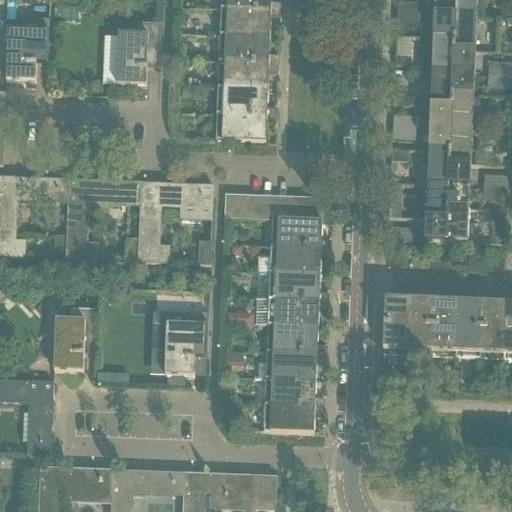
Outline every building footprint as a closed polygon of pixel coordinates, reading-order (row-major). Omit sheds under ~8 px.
[(222,0),(222,13),(282,15),(282,7),(272,7),(272,0),(222,0)] [(436,0),(436,20),(477,22),(478,0),(436,0)] [(399,5),(398,19),(420,20),(420,6),(399,5)] [(222,13),(221,26),(227,26),(226,39),(270,41),(271,23),(281,23),(282,15),(222,13)] [(420,20),(398,19),(398,32),(419,33),(420,20)] [(436,20),(435,43),(456,43),(455,55),(476,56),(477,22),(436,20)] [(8,33),(6,84),(36,85),(37,58),(49,59),(50,23),(39,22),(37,22),(24,22),(24,34),(8,33)] [(118,68),(117,88),(147,90),(148,63),(160,63),(161,28),(148,27),(135,26),(135,38),(120,38),(118,68)] [(220,52),(219,65),(279,68),(280,60),(270,60),(270,41),(226,39),(225,53),(220,52)] [(435,43),(433,77),(475,78),(476,56),(455,55),(456,43),(435,43)] [(219,65),(219,78),(224,79),(224,92),(268,94),(269,75),(279,76),(279,68),(219,65)] [(510,89),(510,66),(491,65),(490,89),(510,89)] [(433,77),(432,111),(453,112),(453,100),(474,100),(475,78),(433,77)] [(218,105),(217,118),(277,121),(278,113),(267,112),(268,94),(224,92),(223,105),(218,105)] [(398,99),(398,108),(407,109),(408,100),(398,99)] [(432,111),(431,133),(473,135),(474,100),(453,100),(453,112),(432,111)] [(217,118),(217,132),(222,132),(222,145),(266,147),(267,128),(277,129),(277,121),(217,118)] [(431,133),(430,155),(451,156),(450,168),(471,169),(473,135),(431,133)] [(430,161),(428,189),(470,191),(471,169),(450,168),(451,156),(430,155),(430,161)] [(0,180),(0,260),(25,262),(26,244),(16,244),(18,205),(57,207),(58,183),(0,180)] [(67,239),(66,263),(97,264),(98,247),(89,247),(90,208),(129,210),(130,186),(69,183),(67,239)] [(139,242),(138,266),(169,267),(170,250),(160,250),(162,211),(180,212),(180,224),(212,225),(214,189),(141,187),(139,242)] [(428,189),(426,223),(448,224),(449,212),(470,213),(470,191),(428,189)] [(224,222),(237,223),(238,199),(225,198),(224,222)] [(237,223),(249,223),(250,199),(238,199),(237,223)] [(249,223),(261,224),(262,200),(250,199),(249,223)] [(261,224),(272,224),(273,224),(274,200),(262,200),(261,224)] [(274,200),(273,224),(286,225),(286,201),(274,200)] [(286,201),(286,225),(298,225),(299,201),(286,201)] [(298,225),(310,226),(311,202),(299,201),(298,225)] [(310,226),(322,226),(323,202),(311,202),(310,226)] [(448,224),(426,223),(425,246),(468,247),(470,213),(449,212),(448,224)] [(483,214),(483,225),(494,225),(494,237),(500,243),(506,243),(507,215),(483,214)] [(272,224),(271,251),(331,253),(332,245),(322,245),(322,226),(310,226),(298,225),(286,225),(273,224),(272,224)] [(54,263),(66,263),(67,239),(55,239),(54,263)] [(126,266),(138,266),(139,242),(127,242),(126,266)] [(198,269),(210,269),(211,246),(199,245),(198,269)] [(271,251),(270,277),(320,279),(321,260),(331,261),(331,253),(271,251)] [(259,277),(258,303),(259,303),(269,303),(329,306),(330,298),(319,298),(320,279),(270,277),(259,277)] [(228,293),(228,302),(236,303),(236,294),(228,293)] [(258,329),(268,330),(318,332),(319,313),(329,314),(329,306),(269,303),(259,303),(258,329)] [(383,355),(408,356),(410,306),(409,306),(409,309),(386,308),(386,305),(385,305),(383,355)] [(408,356),(432,357),(434,307),(433,307),(433,310),(410,309),(410,306),(408,356)] [(432,357),(456,358),(458,308),(457,308),(457,311),(434,310),(434,307),(432,357)] [(456,358),(480,359),(482,309),(481,309),(481,312),(458,311),(458,308),(456,358)] [(480,359),(504,360),(506,310),(505,310),(505,313),(482,312),(482,309),(480,359)] [(56,323),(54,374),(83,375),(84,348),(97,349),(98,315),(85,314),(71,314),(71,324),(56,323)] [(165,379),(168,317),(153,317),(151,378),(165,379)] [(168,317),(165,379),(168,379),(182,379),(194,380),(195,353),(207,353),(209,319),(196,318),(184,318),(168,317)] [(235,318),(235,328),(253,329),(253,318),(235,318)] [(268,330),(267,356),(327,358),(327,350),(317,350),(318,332),(268,330)] [(227,356),(227,370),(243,370),(243,357),(227,356)] [(259,368),(258,382),(266,382),(316,384),(317,366),(327,366),(327,358),(267,356),(267,368),(259,368)] [(98,377),(97,388),(119,389),(120,378),(98,377)] [(120,378),(119,389),(130,390),(130,378),(120,378)] [(167,388),(182,388),(182,379),(168,379),(167,388)] [(266,382),(265,409),(325,411),(325,403),(315,403),(316,384),(266,382)] [(24,447),(27,447),(27,458),(51,459),(54,386),(0,383),(0,406),(29,408),(28,418),(25,418),(24,447)] [(325,411),(265,409),(264,436),(314,438),(315,419),(325,419),(325,411)] [(38,511),(60,511),(62,496),(70,496),(70,506),(99,507),(100,507),(111,508),(111,498),(111,494),(112,474),(40,471),(38,511)] [(110,511),(132,511),(133,499),(171,501),(173,501),(183,501),(184,477),(173,476),(112,474),(111,494),(111,498),(111,508),(110,511)] [(275,511),(277,480),(184,477),(183,501),(182,511),(275,511)]
